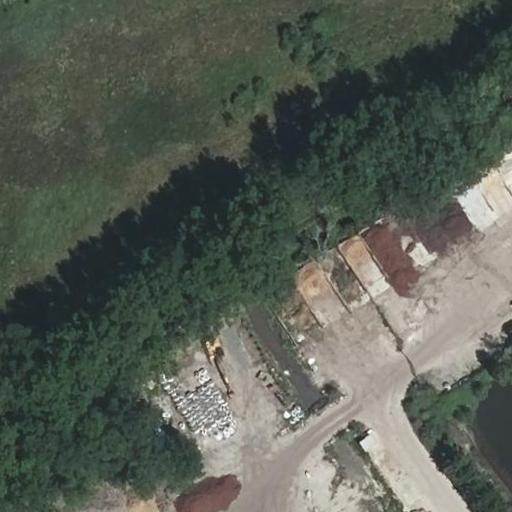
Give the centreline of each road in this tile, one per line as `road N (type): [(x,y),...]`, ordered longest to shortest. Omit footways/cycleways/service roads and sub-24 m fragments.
road 1 (unknown): [(381,397),(390,365),(414,330),(511,241)]
road 2 (unknown): [(381,397),(302,447),(271,489),(266,511)]
